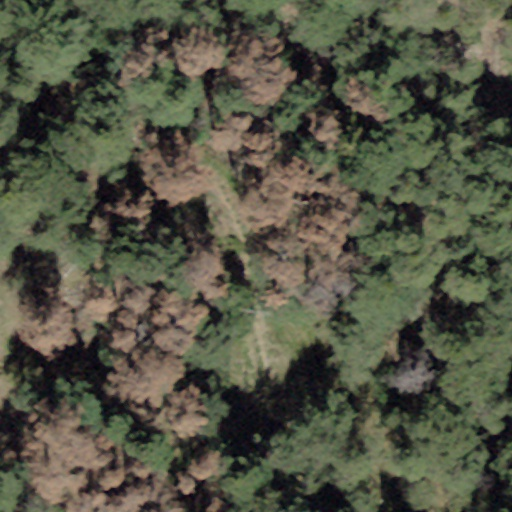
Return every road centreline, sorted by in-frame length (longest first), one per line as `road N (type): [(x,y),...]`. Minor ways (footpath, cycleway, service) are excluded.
road 1 (track): [(295,511),(242,281),(161,0)]
road 2 (motorway): [(316,0),(511,400)]
